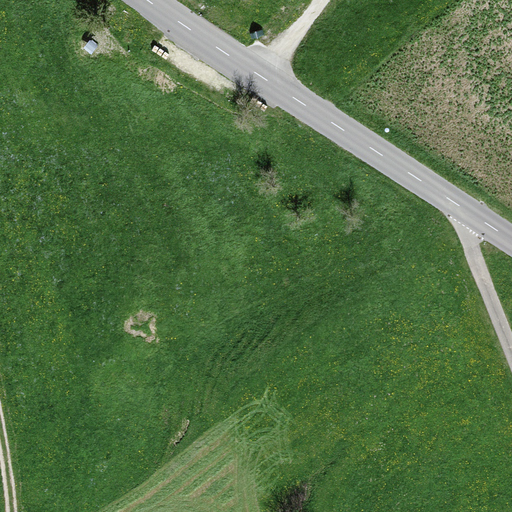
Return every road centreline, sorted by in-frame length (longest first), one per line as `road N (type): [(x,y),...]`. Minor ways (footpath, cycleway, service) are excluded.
road 1 (tertiary): [(149,0),(511,240)]
road 2 (track): [(511,351),(459,205)]
